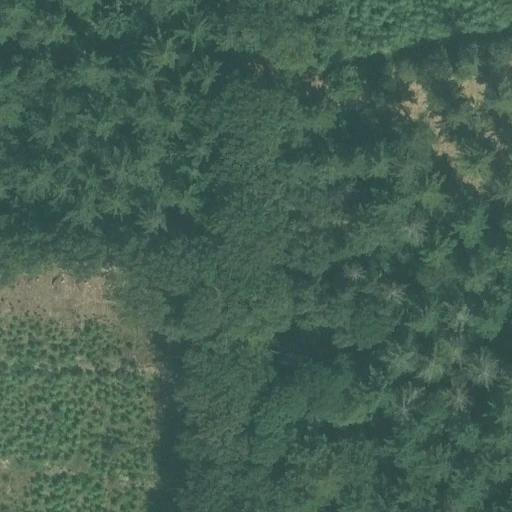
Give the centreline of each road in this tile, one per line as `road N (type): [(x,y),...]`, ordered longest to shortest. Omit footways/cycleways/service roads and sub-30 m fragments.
road 1 (track): [(231,511),(301,0)]
road 2 (track): [(0,240),(264,256)]
road 3 (track): [(293,57),(511,25)]
